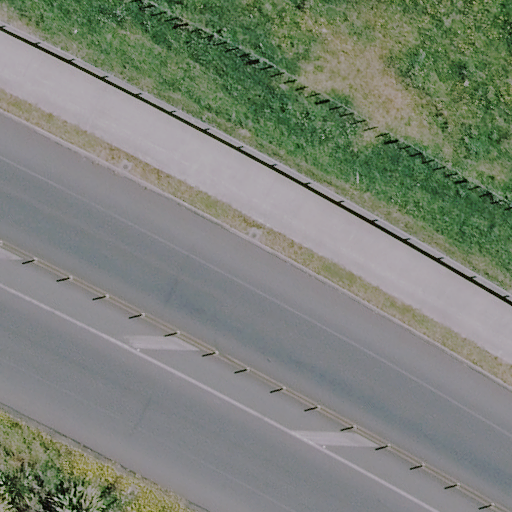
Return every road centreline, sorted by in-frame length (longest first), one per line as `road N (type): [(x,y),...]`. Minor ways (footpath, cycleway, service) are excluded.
road 1 (primary): [(0,193),(511,470)]
road 2 (primary): [(355,511),(0,325)]
